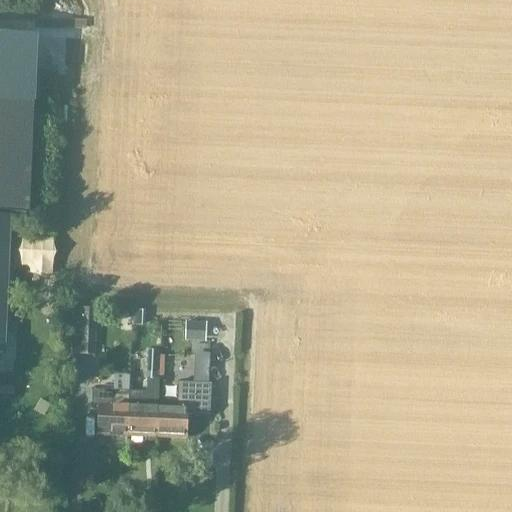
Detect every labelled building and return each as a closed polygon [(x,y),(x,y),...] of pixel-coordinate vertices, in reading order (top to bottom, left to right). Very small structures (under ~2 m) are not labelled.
[(0,212),(29,214),(33,105),(15,104),(15,102),(0,100),(0,212)] [(95,326),(81,326),(73,325),(72,355),(94,356),(95,326)] [(157,408),(159,380),(157,380),(158,352),(146,351),(145,380),(147,380),(146,393),(129,392),(127,437),(156,439),(157,408)] [(157,408),(156,439),(185,440),(186,440),(187,415),(210,416),(211,384),(177,383),(176,409),(157,408)] [(127,437),(129,392),(92,391),(91,410),(98,411),(97,437),(98,437),(99,436),(127,437)]
